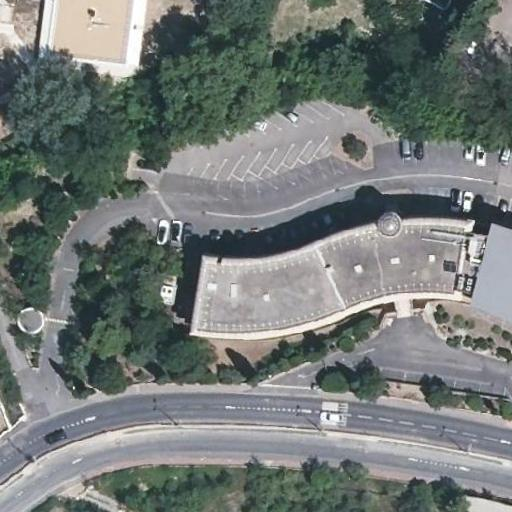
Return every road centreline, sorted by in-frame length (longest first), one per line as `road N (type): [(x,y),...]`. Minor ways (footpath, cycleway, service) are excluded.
road 1 (secondary): [(0,511),(78,462),(137,446),(339,450),(511,479)]
road 2 (secondary): [(511,443),(329,412),(156,411),(66,432),(0,469)]
